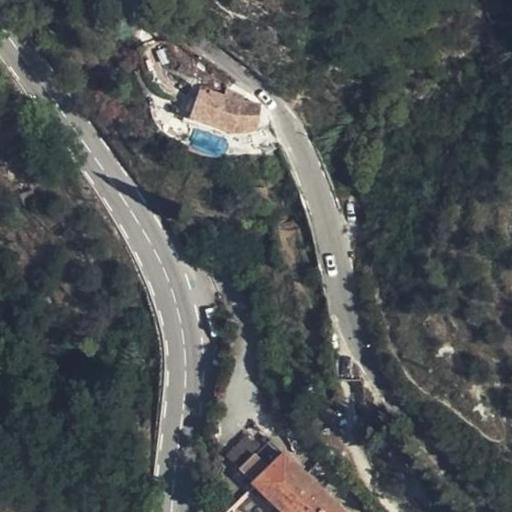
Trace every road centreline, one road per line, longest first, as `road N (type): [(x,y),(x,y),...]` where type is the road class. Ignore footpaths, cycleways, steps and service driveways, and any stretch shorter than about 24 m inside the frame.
road 1 (tertiary): [(494,511),(365,358),(347,322),(325,216),(280,115),(145,0)]
road 2 (primary): [(171,511),(185,360),(165,273),(0,25)]
